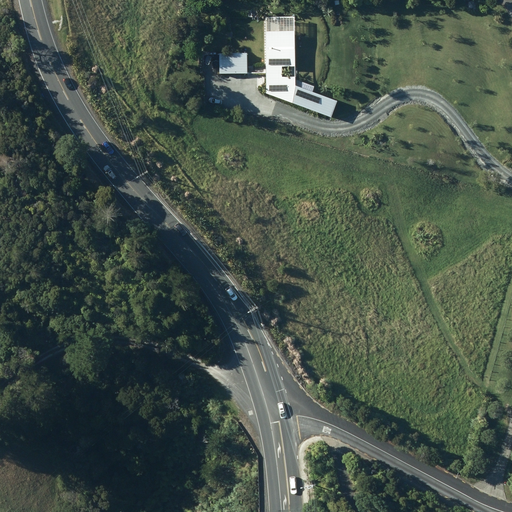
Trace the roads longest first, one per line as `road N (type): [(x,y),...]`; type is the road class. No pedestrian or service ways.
road 1 (secondary): [(30,0),(87,131),(236,308),(280,421)]
road 2 (residential): [(280,421),(317,420),(511,510)]
road 3 (residential): [(461,511),(334,458),(286,463)]
